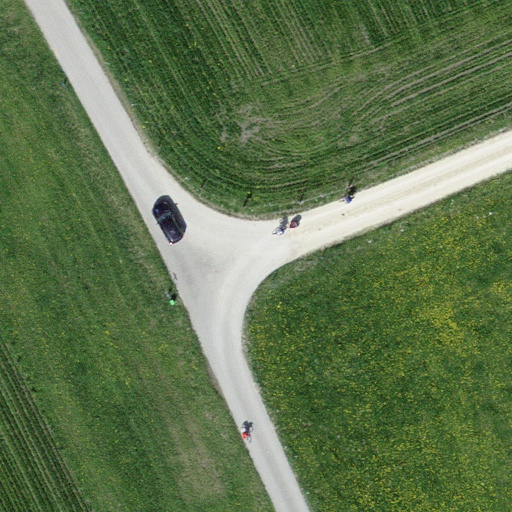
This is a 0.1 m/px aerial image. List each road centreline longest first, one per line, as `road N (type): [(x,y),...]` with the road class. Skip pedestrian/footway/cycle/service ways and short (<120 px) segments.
road 1 (unclassified): [(295,511),(194,280),(41,0)]
road 2 (track): [(194,280),(511,145)]
